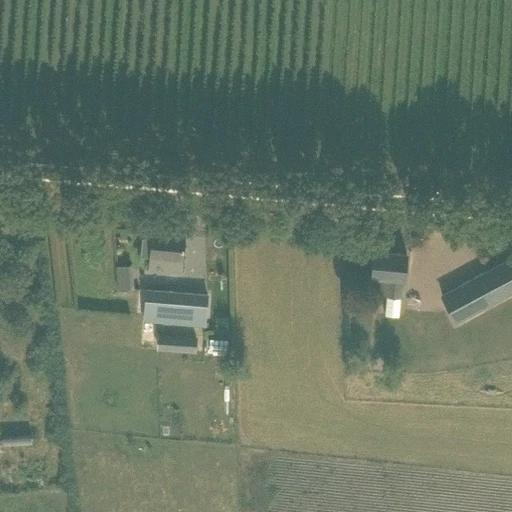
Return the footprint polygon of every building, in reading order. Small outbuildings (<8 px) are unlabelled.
[(184,234),(152,231),(152,239),(143,238),(142,255),(150,255),(149,269),(182,272),(184,234)] [(404,278),(406,253),(374,251),(371,275),(372,275),(370,293),(399,296),(401,278),(404,278)] [(456,322),(511,291),(511,264),(509,259),(442,295),(456,322)] [(117,265),(118,288),(134,287),(133,265),(117,265)] [(147,290),(144,315),(151,315),(151,320),(197,325),(197,320),(205,321),(207,295),(147,290)] [(160,352),(201,350),(200,330),(159,332),(160,352)] [(213,338),(212,366),(227,366),(227,338),(213,338)]
